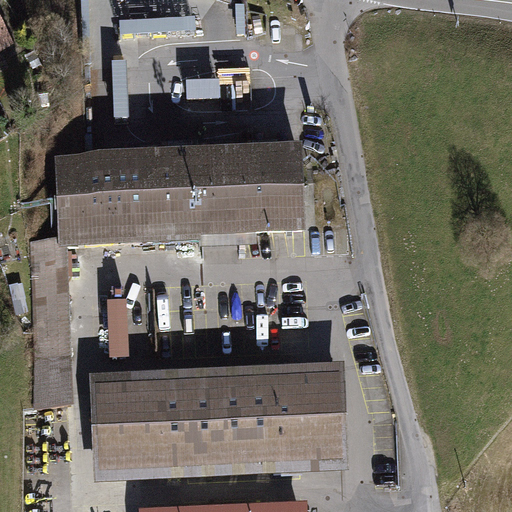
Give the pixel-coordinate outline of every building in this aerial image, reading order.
[(238,33),(239,10),(223,10),(223,33),(238,33)] [(182,16),(121,19),(122,28),(182,25),(182,16)] [(0,60),(17,51),(0,22),(0,60)] [(131,115),(128,58),(103,59),(106,116),(131,115)] [(187,97),(221,96),(220,74),(187,76),(187,97)] [(303,156),(55,164),(58,243),(58,253),(68,253),(306,245),(303,156)] [(58,243),(29,244),(35,414),(74,413),(68,253),(58,253),(58,243)] [(128,295),(109,295),(109,355),(128,354),(128,295)] [(345,373),(90,383),(94,491),(350,481),(345,373)]
